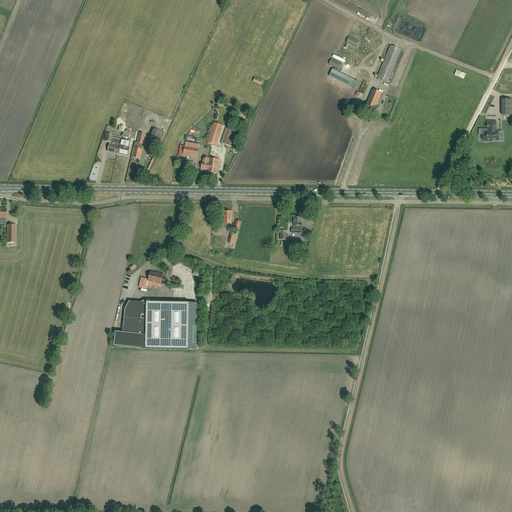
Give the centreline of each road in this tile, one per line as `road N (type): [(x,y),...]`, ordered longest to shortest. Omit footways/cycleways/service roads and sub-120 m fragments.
road 1 (secondary): [(511,194),(0,188)]
road 2 (track): [(398,202),(342,455),(354,511)]
road 3 (track): [(511,42),(436,193)]
